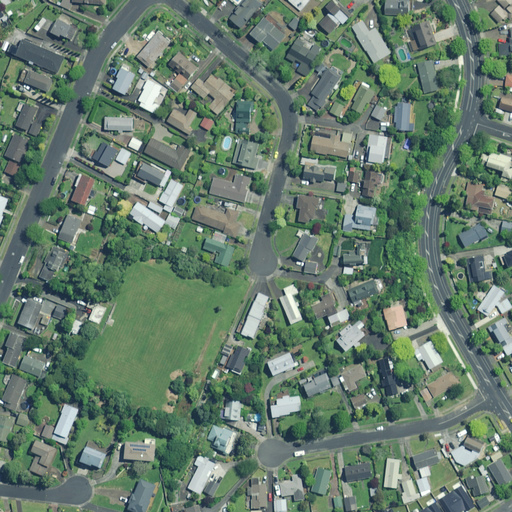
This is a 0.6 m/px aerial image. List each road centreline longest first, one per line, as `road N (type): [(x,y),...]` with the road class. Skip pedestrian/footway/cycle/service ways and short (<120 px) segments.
road 1 (residential): [(0,292),(92,62),(141,0)]
road 2 (residential): [(174,0),(288,108),(259,266)]
road 3 (tertiary): [(465,119),(430,196),(427,252),(443,304),(495,394)]
road 4 (residential): [(495,394),(443,422),(271,452)]
road 5 (tertiary): [(454,0),(471,57),(465,119)]
